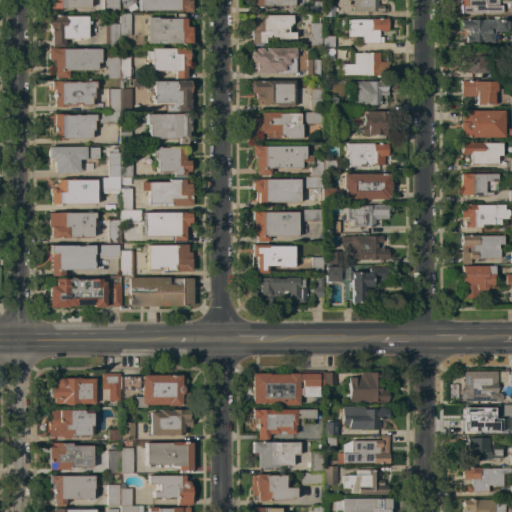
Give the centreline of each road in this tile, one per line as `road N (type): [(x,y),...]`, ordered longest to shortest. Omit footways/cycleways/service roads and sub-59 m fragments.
road 1 (residential): [(22,511),(19,0)]
road 2 (residential): [(424,511),(423,0)]
road 3 (residential): [(219,340),(219,0)]
road 4 (residential): [(219,340),(220,511)]
road 5 (secondary): [(164,340),(0,341)]
